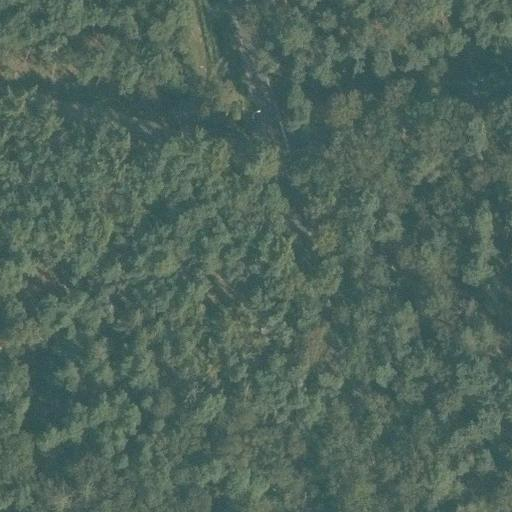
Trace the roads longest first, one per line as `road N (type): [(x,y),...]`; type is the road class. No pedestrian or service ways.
road 1 (tertiary): [(376,511),(279,153)]
road 2 (unclassified): [(279,153),(220,149),(0,99)]
road 3 (tertiary): [(279,153),(511,90)]
road 4 (tertiary): [(279,153),(235,0)]
